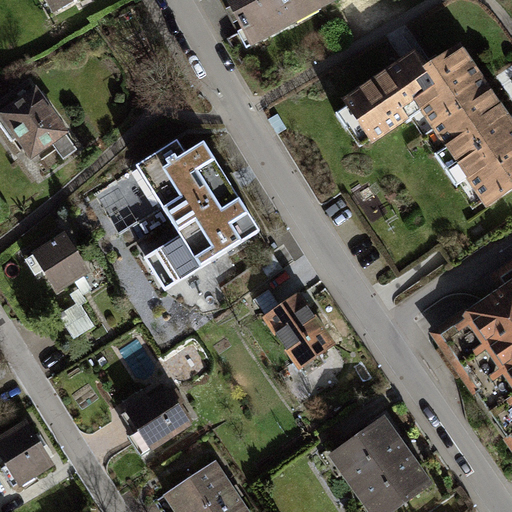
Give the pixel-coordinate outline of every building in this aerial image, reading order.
[(48,0),(56,14),(83,0),(48,0)] [(229,0),(256,49),(345,0),(229,0)] [(423,50),(349,102),(380,145),(426,112),(422,105),(445,89),(435,74),(438,72),(423,50)] [(422,105),(426,112),(493,208),(511,195),(511,120),(466,53),(438,72),(435,74),(445,89),(422,105)] [(35,90),(0,115),(0,123),(29,166),(53,150),(63,163),(79,152),(35,90)] [(182,140),(138,168),(185,239),(164,253),(187,289),(268,236),(209,145),(192,156),(182,140)] [(66,235),(34,255),(61,297),(93,277),(66,235)] [(501,288),(433,334),(511,449),(511,264),(494,277),(501,288)] [(302,294),(268,319),(306,372),(341,347),(302,294)] [(82,306),(61,319),(76,342),(97,329),(82,306)] [(169,390),(126,417),(152,457),(195,430),(169,390)] [(27,421),(0,437),(0,450),(21,487),(55,466),(27,421)] [(385,421),(329,462),(364,511),(403,511),(433,491),(385,421)] [(250,511),(218,463),(164,499),(172,511),(250,511)]
